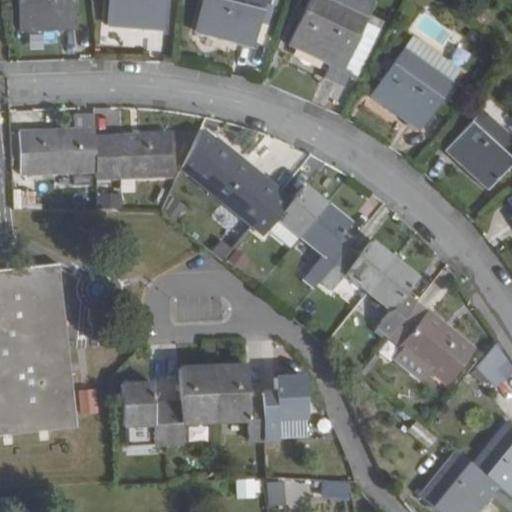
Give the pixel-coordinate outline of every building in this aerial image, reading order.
[(15,0),(16,32),(75,30),(73,0),(15,0)] [(107,0),(106,26),(163,29),(164,0),(107,0)] [(203,0),(195,34),(251,50),(263,0),(203,0)] [(341,69),(357,36),(363,39),(371,24),(351,14),(320,0),(309,0),(302,15),(297,25),(286,47),(327,66),(322,78),(341,87),(348,72),(341,69)] [(357,0),(320,0),(351,14),(357,0)] [(297,25),(302,15),(296,13),(292,22),(297,25)] [(353,75),(369,41),(363,39),(357,36),(341,69),(348,72),(353,75)] [(404,49),(371,95),(417,128),(451,82),(404,49)] [(511,137),(482,111),(446,149),(489,188),(511,163),(511,137)] [(95,173),(94,138),(93,115),(74,115),(74,132),(19,134),(20,176),(95,173)] [(169,177),(169,135),(94,138),(95,173),(95,179),(169,177)] [(278,193),(212,141),(186,173),(251,226),(278,193)] [(297,238),(324,205),(302,187),(290,203),(278,193),(251,226),(263,236),(276,220),(297,238)] [(169,196),(160,212),(176,220),(184,204),(169,196)] [(335,239),(345,227),(347,224),(324,205),(297,238),(321,257),(308,272),(319,280),(345,247),(335,239)] [(353,238),(355,236),(345,227),(335,239),(345,247),(353,238)] [(365,249),(353,238),(345,247),(358,258),(365,249)] [(365,292),(391,260),(370,242),(365,249),(358,258),(345,247),(319,280),(331,291),(344,275),(365,292)] [(231,248),(224,262),(239,270),(246,256),(231,248)] [(402,293),(413,278),(391,260),(365,292),(387,310),(375,326),(387,335),(414,303),(402,293)] [(0,436),(74,431),(60,269),(0,274),(0,436)] [(472,350),(414,303),(387,335),(400,346),(427,368),(446,383),(472,350)] [(471,366),(493,389),(511,370),(511,364),(494,345),(471,366)] [(427,368),(400,346),(392,357),(419,378),(427,368)] [(261,441),(259,401),(246,402),(245,367),(228,368),(211,369),(214,422),(245,421),(246,441),(261,441)] [(214,422),(211,369),(193,370),(178,370),(179,402),(166,403),(168,444),(182,443),(181,424),(214,422)] [(304,419),(303,379),(288,380),(273,380),(273,400),(259,401),(261,441),(275,440),(275,421),(304,419)] [(168,444),(166,403),(152,404),(151,384),(137,384),(121,385),(122,425),(151,424),(152,444),(168,444)] [(79,414),(94,412),(92,387),(77,388),(79,414)] [(511,497),(511,426),(506,421),(471,464),(496,484),(511,497)] [(439,511),(472,511),(496,484),(471,464),(455,451),(418,494),(439,511)] [(258,497),(257,479),(235,481),(236,498),(258,497)] [(279,482),(264,484),(268,506),(283,503),(279,482)]
